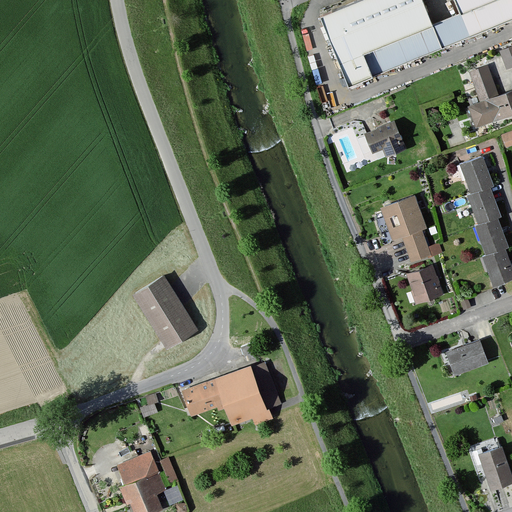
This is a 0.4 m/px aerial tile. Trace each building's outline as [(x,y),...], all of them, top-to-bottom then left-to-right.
[(420,0),(369,0),(322,19),(348,86),(511,21),(511,0),(452,0),(458,14),(430,25),(420,0)] [(511,48),(502,51),(507,69),(511,66),(511,48)] [(488,63),(469,69),(478,98),(466,102),(472,120),(511,106),(511,84),(497,90),(488,63)] [(393,116),(361,128),(370,151),(380,147),(382,153),(403,145),(393,116)] [(511,128),(500,132),(505,145),(511,142),(511,128)] [(481,152),(458,160),(469,190),(488,183),(492,182),(481,152)] [(499,213),(488,183),(469,190),(466,192),(477,221),(495,214),(499,213)] [(412,188),(377,200),(389,234),(399,230),(419,223),(424,222),(412,188)] [(477,221),(473,222),(484,251),(503,244),(507,243),(495,214),(477,221)] [(429,252),(419,223),(399,230),(409,259),(429,252)] [(484,251),(481,253),(492,282),(511,274),(511,267),(503,244),(484,251)] [(430,260),(403,269),(413,299),(440,290),(430,260)] [(170,273),(136,291),(167,348),(201,330),(170,273)] [(479,336),(443,348),(452,373),(487,360),(479,336)] [(240,347),(245,360),(259,356),(254,342),(240,347)] [(283,356),(261,362),(273,400),(294,393),(283,356)] [(261,362),(188,385),(197,415),(232,404),(237,421),(256,416),(260,420),(277,415),(273,400),(261,362)] [(158,445),(118,459),(132,502),(140,499),(144,511),(147,511),(170,504),(165,489),(172,487),(158,445)] [(511,475),(502,445),(479,452),(491,487),(511,480),(511,475)]
